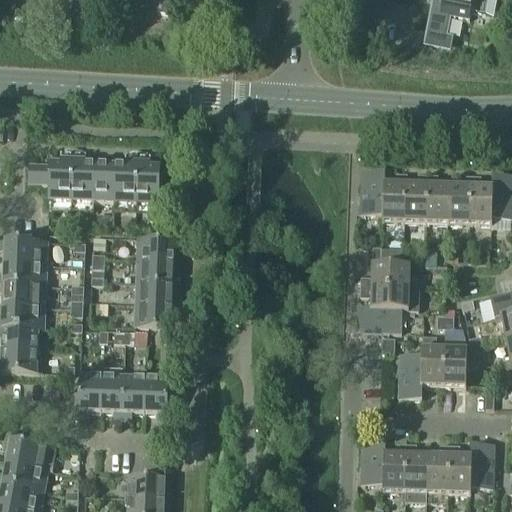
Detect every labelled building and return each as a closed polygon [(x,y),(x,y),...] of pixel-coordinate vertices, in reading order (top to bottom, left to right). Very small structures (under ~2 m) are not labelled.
[(71,0),(71,3),(115,10),(120,11),(122,0),(71,0)] [(452,42),(447,41),(451,23),(469,26),(471,17),(490,21),(494,1),(490,0),(434,0),(424,51),(450,56),(452,42)] [(28,190),(50,191),(49,208),(72,209),(73,160),(64,159),(61,159),(60,172),(29,171),(28,190)] [(95,173),(86,173),(86,160),(83,160),(73,160),(72,209),(93,210),(95,173)] [(125,175),(116,174),(115,210),(136,211),(138,162),(129,162),(126,162),(125,175)] [(150,176),(151,163),(147,163),(138,162),(136,211),(159,212),(180,213),(181,194),(159,193),(160,176),(150,176)] [(93,210),(115,210),(116,174),(95,173),(93,210)] [(362,177),(361,221),(382,222),(383,196),(384,196),(385,196),(385,191),(385,178),(362,177)] [(396,192),(396,196),(385,196),(384,196),(383,196),(382,222),(382,228),(405,229),(406,196),(407,196),(407,192),(407,181),(396,180),(396,192)] [(418,192),(417,197),(407,196),(406,196),(405,229),(426,230),(428,181),(418,181),(418,192)] [(438,197),(438,193),(438,182),(428,181),(426,230),(448,230),(449,198),(438,197)] [(511,181),(492,181),(492,195),(493,195),(492,226),(511,226),(511,181)] [(461,194),(461,198),(449,198),(448,230),(470,231),(471,183),(461,183),(461,194)] [(481,199),(481,195),(481,183),(471,183),(470,231),(490,232),(492,232),(492,226),(493,195),(492,195),(491,195),(491,199),(481,199)] [(97,220),(97,233),(110,234),(110,220),(97,220)] [(175,247),(138,245),(137,268),(174,269),(174,256),(175,247)] [(5,247),(5,257),(5,270),(47,271),(47,259),(41,258),(42,249),(5,247)] [(373,266),(381,266),(381,254),(373,254),(373,255),(373,266)] [(426,257),(425,273),(436,274),(437,258),(426,257)] [(105,262),(93,261),(93,269),(105,270),(105,267),(105,262)] [(424,274),(424,263),(416,262),(415,273),(424,274)] [(173,291),(173,282),(174,269),(137,268),(137,289),(173,291)] [(93,277),(104,278),(105,270),(93,269),(93,277)] [(5,270),(4,283),(4,291),(40,293),(40,284),(46,284),(47,271),(5,270)] [(377,274),(377,285),(372,284),(361,284),(361,294),(409,295),(410,273),(404,273),(372,272),(372,273),(373,273),(373,274),(377,274)] [(92,292),(104,293),(104,288),(104,284),(92,284),(92,292)] [(173,299),(173,291),(137,289),(136,311),(172,312),(173,299)] [(40,293),(4,291),(3,300),(3,313),(45,315),(46,302),(40,302),(40,293)] [(72,300),(71,308),(83,308),(84,292),(72,292),(72,300)] [(371,304),(376,305),(376,316),(376,317),(402,317),(402,318),(418,318),(419,296),(409,296),(409,295),(361,294),(360,304),(371,304)] [(490,303),(495,326),(501,325),(501,324),(511,321),(511,298),(503,301),(490,303)] [(461,310),(463,318),(475,315),(473,307),(461,310)] [(83,308),(71,308),(71,316),(83,316),(83,308)] [(177,334),(171,334),(171,326),(172,312),(136,311),(135,333),(135,339),(148,340),(148,334),(165,335),(165,341),(177,341),(177,334)] [(3,313),(2,324),(2,335),(38,336),(39,327),(45,327),(45,315),(3,313)] [(357,338),(402,340),(402,318),(402,317),(376,317),(376,316),(371,316),(358,315),(357,338)] [(83,316),(71,316),(71,324),(83,324),(83,316)] [(511,321),(501,324),(501,325),(505,345),(511,343),(511,321)] [(438,323),(437,335),(445,335),(446,323),(438,323)] [(453,336),(454,324),(446,323),(445,335),(453,336)] [(82,337),(82,331),(71,331),(70,337),(70,339),(82,339),(82,337)] [(2,345),(1,356),(40,358),(41,352),(38,352),(38,336),(2,335),(2,345)] [(108,338),(100,338),(100,350),(104,350),(108,350),(108,338)] [(115,338),(115,350),(123,351),(123,339),(115,338)] [(131,351),(131,339),(123,339),(123,351),(126,351),(131,351)] [(135,339),(134,354),(147,354),(148,340),(135,339)] [(177,351),(177,343),(177,341),(165,341),(165,350),(169,351),(170,351),(177,351)] [(422,393),(444,394),(444,389),(445,356),(436,356),(436,344),(423,344),(422,356),(422,362),(423,362),(422,393)] [(477,344),(469,346),(471,353),(479,352),(477,344)] [(383,345),(382,361),(394,361),(394,345),(383,345)] [(444,389),(444,394),(466,394),(467,357),(465,345),(446,345),(445,356),(444,389)] [(472,361),(480,360),(479,352),(471,353),(472,361)] [(37,380),(37,364),(40,364),(40,358),(1,356),(1,368),(0,379),(37,380)] [(400,361),(399,406),(422,406),(422,393),(423,362),(422,362),(400,361)] [(74,381),(75,373),(63,373),(63,381),(74,381)] [(89,418),(101,419),(103,382),(81,382),(79,412),(79,418),(89,418)] [(114,419),(123,420),(124,383),(103,382),(101,419),(114,419)] [(132,420),(145,420),(146,384),(124,383),(123,420),(132,420)] [(158,421),(167,421),(168,391),(169,387),(169,385),(168,385),(146,384),(145,420),(158,421)] [(494,392),(486,392),(486,393),(486,398),(486,404),(494,404),(494,392)] [(5,448),(10,449),(9,459),(7,470),(48,477),(51,465),(45,464),(46,454),(17,449),(18,441),(6,439),(5,448)] [(396,441),(396,451),(397,451),(407,451),(407,442),(396,441)] [(363,447),(361,492),(383,493),(384,493),(385,466),(386,466),(386,462),(385,462),(386,448),(363,447)] [(383,493),(383,499),(405,499),(407,451),(397,451),(396,467),(386,466),(385,466),(384,493),(383,493)] [(407,451),(405,499),(427,500),(428,467),(416,467),(417,452),(407,451)] [(471,451),(471,464),(470,464),(470,469),(471,469),(470,495),(471,495),(493,496),(494,451),(472,451),(471,451)] [(449,501),(450,452),(440,452),(440,468),(428,467),(427,500),(449,501)] [(470,469),(460,468),(460,453),(450,452),(449,501),(471,501),(471,495),(470,495),(471,469),(470,469)] [(5,481),(3,491),(39,498),(40,489),(46,490),(48,477),(7,470),(5,481)] [(172,476),(160,476),(160,479),(159,484),(129,482),(128,499),(126,499),(125,505),(170,507),(171,494),(165,494),(165,485),(171,485),(172,476)] [(3,491),(1,501),(0,506),(0,511),(41,511),(43,507),(37,506),(39,498),(3,491)] [(79,499),(67,498),(67,503),(66,506),(78,507),(79,499)]
